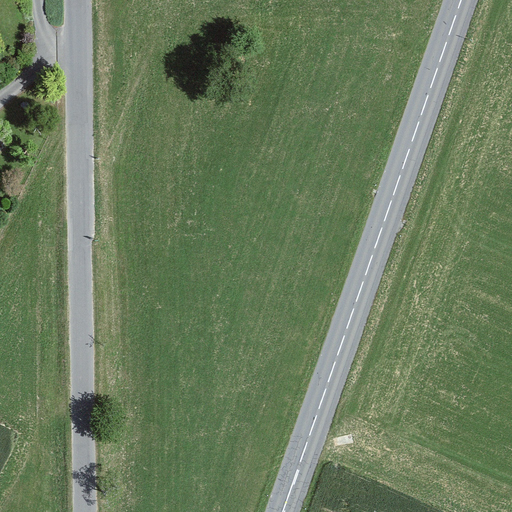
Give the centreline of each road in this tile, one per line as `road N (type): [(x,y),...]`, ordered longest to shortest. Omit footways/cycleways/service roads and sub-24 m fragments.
road 1 (secondary): [(456,0),(277,511)]
road 2 (residential): [(83,511),(72,0)]
